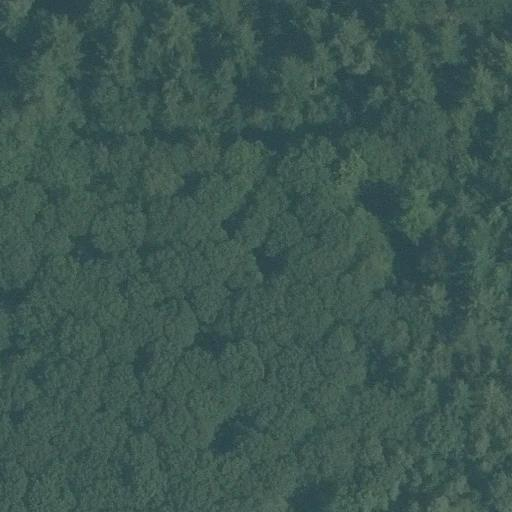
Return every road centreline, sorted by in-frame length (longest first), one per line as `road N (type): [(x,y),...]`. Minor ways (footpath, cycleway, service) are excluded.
road 1 (primary): [(511,155),(0,134)]
road 2 (track): [(45,0),(124,140)]
